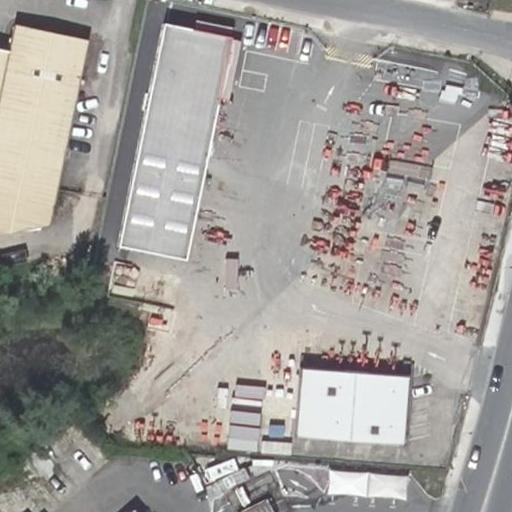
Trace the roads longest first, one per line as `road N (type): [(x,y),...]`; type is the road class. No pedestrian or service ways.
road 1 (unknown): [(504,383),(333,314),(284,283),(275,236),(309,71)]
road 2 (unclassified): [(328,0),(511,38)]
road 3 (secondary): [(511,357),(468,511)]
